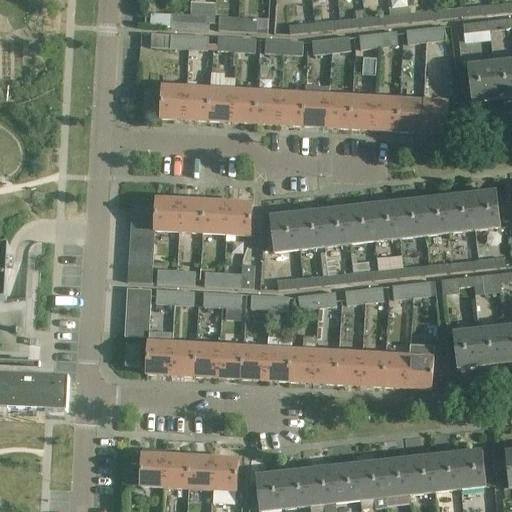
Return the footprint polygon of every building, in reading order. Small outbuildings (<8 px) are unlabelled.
[(388,9),(389,18),(391,18),(392,27),(417,25),(416,15),(415,6),(388,9)] [(507,6),(491,7),(492,17),(508,15),(507,6)] [(492,17),(491,7),(466,10),(467,20),(492,17)] [(467,20),(466,10),(441,12),(442,22),(467,20)] [(340,23),(342,33),(367,30),(365,20),(364,12),(355,13),(356,21),(340,23)] [(442,22),(441,12),(416,15),(417,25),(442,22)] [(171,31),(190,32),(191,17),(172,16),(171,31)] [(191,17),(190,32),(209,33),(210,18),(191,17)] [(365,20),(367,30),(392,27),(391,18),(389,18),(365,20)] [(237,35),(238,20),(219,19),(218,34),(237,35)] [(238,20),(237,35),(256,36),(257,21),(238,20)] [(511,30),(511,21),(488,24),(489,33),(511,30)] [(315,25),(317,35),(342,33),(340,23),(315,25)] [(489,33),(488,24),(462,27),(463,36),(489,33)] [(315,25),(289,28),(290,38),(317,35),(315,25)] [(425,31),(426,45),(445,43),(443,29),(425,31)] [(426,45),(425,31),(406,33),(408,47),(426,45)] [(396,34),(377,36),(379,50),(397,48),(396,34)] [(360,52),(379,50),(377,36),(359,38),(360,52)] [(189,52),(189,38),(171,37),(170,51),(189,52)] [(208,39),(189,38),(189,52),(207,53),(208,39)] [(236,54),(237,40),(218,39),(218,53),(236,54)] [(349,39),(331,41),(332,56),(351,54),(349,39)] [(237,40),(236,54),(255,55),(255,41),(237,40)] [(313,58),(332,56),(331,41),(312,44),(313,58)] [(265,56),(283,57),(284,43),(265,42),(265,56)] [(303,44),(284,43),(283,57),(302,58),(303,44)] [(511,99),(511,62),(493,65),(497,101),(511,99)] [(471,104),(497,101),(493,65),(467,68),(471,104)] [(211,73),(210,91),(208,123),(232,125),(234,92),(235,79),(224,79),(225,74),(211,73)] [(185,122),(187,90),(162,88),(162,91),(143,90),(142,119),(161,121),(185,122)] [(305,88),(305,96),(303,128),(327,130),(329,98),(329,89),(305,88)] [(208,123),(210,91),(187,90),(185,122),(208,123)] [(256,126),(258,94),(234,92),(232,125),(256,126)] [(279,127),(281,95),(258,94),(256,126),(279,127)] [(303,128),(305,96),(281,95),(279,127),(303,128)] [(351,131),(352,99),(329,98),(327,130),(351,131)] [(374,132),(376,100),(352,99),(351,131),(374,132)] [(398,134),(400,102),(376,100),(374,132),(398,134)] [(422,135),(423,103),(400,102),(398,134),(422,135)] [(423,103),(422,135),(446,136),(448,104),(423,103)] [(470,196),(474,232),(500,229),(496,193),(470,196)] [(449,235),(474,232),(470,196),(445,199),(449,235)] [(424,238),(449,235),(445,199),(420,202),(424,238)] [(154,233),(179,234),(181,202),(156,201),(156,208),(155,225),(154,233)] [(181,202),(179,234),(203,235),(204,204),(181,202)] [(396,204),(400,240),(424,238),(420,202),(396,204)] [(204,204),(203,235),(226,237),(228,205),(204,204)] [(375,243),(400,240),(396,204),(371,207),(375,243)] [(228,205),(226,237),(251,238),(253,206),(228,205)] [(131,207),(131,224),(155,225),(156,208),(131,207)] [(350,246),(375,243),(371,207),(346,210),(350,246)] [(325,248),(350,246),(346,210),(321,212),(325,248)] [(300,251),(325,248),(321,212),(296,215),(300,251)] [(274,254),(300,251),(296,215),(270,218),(274,254)] [(154,240),(154,233),(155,225),(131,224),(130,235),(129,239),(154,240)] [(154,240),(129,239),(129,254),(153,256),(154,240)] [(24,363),(29,255),(28,255),(26,301),(17,302),(7,303),(10,248),(0,249),(0,412),(48,415),(69,416),(71,382),(39,381),(40,364),(24,363)] [(153,256),(129,254),(128,270),(153,271),(153,256)] [(511,258),(478,262),(479,272),(511,268),(511,258)] [(479,272),(478,262),(453,265),(454,274),(479,272)] [(369,264),(353,266),(353,274),(369,272),(369,264)] [(453,265),(428,267),(429,277),(454,274),(453,265)] [(223,275),(222,289),(252,291),(254,267),(241,267),(241,276),(223,275)] [(428,267),(403,270),(404,279),(429,277),(428,267)] [(128,270),(127,285),(152,286),(153,271),(128,270)] [(403,270),(378,272),(379,282),(404,279),(403,270)] [(156,286),(175,287),(176,272),(157,271),(156,286)] [(195,273),(176,272),(175,287),(194,288),(194,287),(195,273)] [(378,272),(353,275),(354,284),(379,282),(378,272)] [(203,288),(222,289),(223,275),(204,274),(203,288)] [(328,277),(329,287),(354,284),(353,275),(328,277)] [(498,276),(473,279),(474,288),(481,287),(482,296),(499,295),(498,286),(499,285),(498,276)] [(304,289),(329,287),(328,277),(303,280),(304,289)] [(471,288),(474,288),(473,279),(441,282),(442,297),(459,295),(459,298),(463,301),(466,302),(473,301),(471,288)] [(304,289),(303,280),(277,283),(278,292),(304,289)] [(429,283),(410,285),(412,300),(430,298),(429,283)] [(412,300),(410,285),(391,287),(391,288),(393,302),(412,300)] [(363,291),(365,305),(383,303),(382,289),(363,291)] [(126,290),(125,306),(149,308),(150,292),(126,290)] [(346,307),(365,305),(363,291),(344,293),(344,294),(346,307)] [(155,306),(175,307),(175,293),(156,292),(155,306)] [(175,293),(175,307),(192,308),(193,294),(175,293)] [(202,308),(222,309),(223,295),(203,294),(203,296),(202,308)] [(335,294),(316,296),(318,310),(336,308),(335,295),(335,294)] [(223,295),(222,309),(240,310),(241,297),(241,296),(223,295)] [(299,313),(318,310),(316,296),(297,298),(297,299),(299,313)] [(250,311),(270,312),(270,298),(250,297),(250,298),(250,311)] [(288,299),(270,298),(270,312),(287,313),(288,299)] [(125,306),(124,322),(148,323),(149,308),(125,306)] [(147,340),(148,323),(124,322),(123,338),(147,340)] [(483,368),(508,365),(504,329),(479,332),(483,368)] [(458,371),(483,368),(479,332),(454,335),(458,371)] [(149,344),(147,376),(171,377),(173,346),(174,335),(149,334),(149,340),(149,344)] [(291,352),(290,384),(313,385),(315,353),(314,353),(315,339),(304,338),(303,353),(291,352)] [(268,339),(268,351),(266,382),(290,384),(291,352),(292,340),(268,339)] [(139,347),(125,346),(124,368),(138,369),(139,347)] [(195,379),(197,347),(173,346),(171,377),(195,379)] [(197,347),(195,379),(219,380),(220,348),(197,347)] [(410,347),(410,359),(408,390),(432,392),(434,348),(410,347)] [(220,348),(219,380),(242,381),(244,349),(220,348)] [(266,382),(268,351),(244,349),(242,381),(266,382)] [(315,353),(313,385),(337,386),(339,355),(315,353)] [(339,355),(337,386),(361,388),(362,356),(339,355)] [(384,389),(386,357),(362,356),(361,388),(384,389)] [(408,390),(410,359),(386,357),(384,389),(408,390)] [(155,453),(143,452),(141,488),(165,489),(167,457),(155,457),(155,453)] [(457,456),(461,491),(487,489),(483,453),(457,456)] [(457,456),(432,459),(436,494),(461,491),(457,456)] [(165,489),(189,491),(191,459),(167,457),(165,489)] [(189,491),(213,492),(214,460),(191,459),(189,491)] [(432,459),(407,462),(411,497),(436,494),(432,459)] [(239,461),(214,460),(213,492),(237,493),(239,461)] [(411,497),(407,462),(382,464),(386,500),(411,497)] [(387,509),(382,464),(357,467),(361,503),(375,501),(376,510),(387,509)] [(336,505),(361,503),(357,467),(332,470),(336,505)] [(336,505),(332,470),(307,473),(311,508),(323,507),(323,511),(335,511),(335,506),(336,505)] [(286,511),(311,508),(307,473),(282,476),(286,511)] [(260,511),(276,511),(286,511),(282,476),(257,478),(260,511)]
